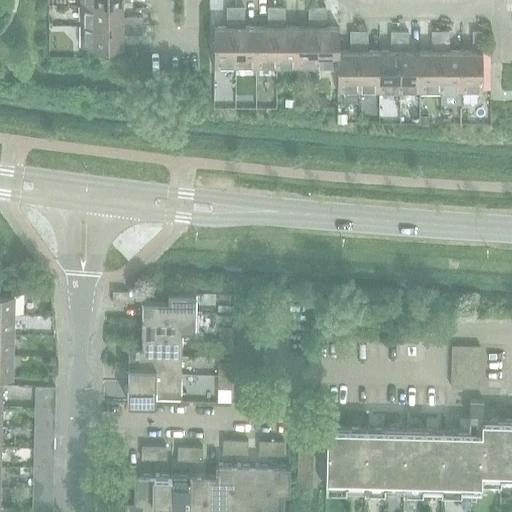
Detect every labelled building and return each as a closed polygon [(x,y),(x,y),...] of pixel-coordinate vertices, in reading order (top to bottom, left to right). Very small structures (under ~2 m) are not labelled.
[(122,18),(122,15),(122,3),(80,3),(80,24),(142,23),(142,15),(125,15),(125,18),(122,18)] [(229,25),(226,25),(214,25),(214,67),(235,67),(235,5),(227,5),(226,22),(229,22),(229,25)] [(241,22),(244,22),(244,5),(235,5),(235,67),(255,67),(256,25),(241,25),(241,22)] [(270,25),(267,25),(256,25),(255,67),(276,67),(276,5),(267,5),(267,22),(270,22),(270,25)] [(282,22),(285,22),(285,5),(276,5),(276,67),(296,68),(296,25),(282,25),(282,22)] [(311,25),(308,25),(296,25),(296,68),(317,68),(317,5),(308,5),(308,22),(311,22),(311,25)] [(322,22),(325,22),(325,5),(317,5),(317,68),(337,68),(338,68),(337,49),(338,49),(338,25),(322,25),(322,22)] [(125,29),(125,32),(142,32),(142,23),(80,24),(80,45),(122,45),(122,29),(125,29)] [(350,49),(338,49),(337,49),(338,68),(337,68),(337,92),(358,92),(358,29),(350,29),(350,46),(353,46),(353,49),(350,49)] [(364,46),(367,46),(367,29),(358,29),(358,92),(379,92),(379,49),(364,49),(364,46)] [(393,49),(390,49),(379,49),(379,92),(399,92),(399,29),(390,29),(390,46),(393,46),(393,49)] [(405,46),(408,46),(408,29),(399,29),(399,92),(419,92),(419,49),(405,49),(405,46)] [(434,49),(431,49),(419,49),(419,92),(440,92),(440,29),(431,29),(431,46),(434,46),(434,49)] [(445,46),(448,46),(448,29),(440,29),(440,92),(460,92),(460,49),(445,49),(445,46)] [(475,49),(472,49),(460,49),(460,92),(482,92),(482,29),(472,29),(472,46),(475,46),(475,49)] [(126,303),(126,289),(113,289),(112,302),(126,303)] [(0,312),(13,313),(14,291),(0,290),(0,312)] [(168,309),(195,310),(195,291),(168,290),(168,299),(142,299),(142,318),(168,318),(168,309)] [(239,317),(264,317),(264,305),(239,304),(239,317)] [(194,329),(195,310),(168,309),(168,318),(142,318),(141,336),(181,337),(182,329),(194,329)] [(0,312),(0,332),(13,333),(13,313),(0,312)] [(264,330),(264,317),(239,317),(239,329),(264,330)] [(218,338),(232,338),(233,326),(219,325),(218,338)] [(263,342),(264,330),(239,329),(238,341),(263,342)] [(0,332),(0,353),(12,353),(13,333),(0,332)] [(181,355),(181,337),(141,336),(141,344),(128,343),(128,362),(154,363),(155,354),(181,355)] [(232,351),(232,338),(218,338),(218,350),(232,351)] [(263,354),(263,342),(238,341),(238,353),(263,354)] [(465,354),(466,344),(451,343),(451,354),(465,354)] [(465,354),(479,355),(480,344),(466,344),(465,354)] [(0,353),(0,374),(12,375),(12,353),(0,353)] [(263,367),(263,354),(238,353),(238,366),(263,367)] [(181,373),(181,355),(155,354),(154,363),(128,362),(127,380),(154,381),(154,372),(181,373)] [(465,365),(465,354),(451,354),(451,364),(465,365)] [(479,365),(479,355),(465,354),(465,365),(479,365)] [(218,374),(231,374),(232,362),(218,361),(218,374)] [(465,375),(465,365),(451,364),(451,375),(465,375)] [(479,376),(479,365),(465,365),(465,375),(479,376)] [(180,392),(181,373),(154,372),(154,381),(127,380),(127,399),(155,400),(155,391),(180,392)] [(231,387),(231,374),(218,374),(217,386),(231,387)] [(464,386),(465,375),(451,375),(450,385),(464,386)] [(479,386),(479,376),(465,375),(464,386),(479,386)] [(35,392),(55,393),(55,384),(35,383),(35,392)] [(511,417),(482,417),(483,398),(469,398),(468,428),(326,425),(325,488),(480,492),(481,480),(511,481),(511,417)] [(34,414),(54,414),(55,405),(35,405),(34,414)] [(34,434),(54,435),(54,426),(34,425),(34,434)] [(298,437),(313,438),(313,427),(298,427),(298,437)] [(312,448),(313,438),(298,437),(298,447),(312,448)] [(235,452),(235,438),(222,438),(222,446),(222,452),(235,452)] [(235,438),(235,452),(247,452),(247,438),(235,438)] [(271,453),(271,439),(258,439),(258,452),(271,453)] [(271,439),(271,453),(283,453),(283,439),(271,439)] [(153,458),(154,444),(141,444),(141,458),(153,458)] [(154,444),(153,458),(167,458),(166,444),(154,444)] [(189,459),(190,445),(177,445),(177,458),(189,459)] [(190,445),(189,459),(202,459),(202,445),(190,445)] [(33,454),(53,455),(53,446),(34,446),(33,454)] [(312,458),(312,448),(298,447),(297,457),(312,458)] [(312,468),(312,458),(297,457),(297,467),(312,468)] [(234,489),(234,462),(215,462),(215,474),(207,474),(206,511),(224,511),(225,488),(234,489)] [(252,489),(252,462),(234,462),(234,489),(225,488),(224,511),(242,511),(243,489),(252,489)] [(270,489),(270,463),(252,462),(252,489),(243,489),(242,511),(260,511),(261,489),(270,489)] [(261,489),(260,511),(279,511),(280,491),(289,491),(289,463),(270,463),(270,489),(261,489)] [(33,475),(53,475),(53,466),(33,466),(33,475)] [(312,478),(312,468),(297,467),(297,477),(312,478)] [(152,499),(153,473),(134,472),(133,498),(125,498),(124,511),(143,511),(144,499),(152,499)] [(170,500),(171,473),(153,473),(152,499),(144,499),(143,511),(161,511),(161,499),(170,500)] [(188,500),(189,474),(171,473),(170,500),(161,499),(161,511),(179,511),(179,500),(188,500)] [(206,511),(207,474),(189,474),(188,500),(179,500),(179,511),(206,511)] [(312,489),(312,478),(297,477),(297,488),(312,489)] [(32,495),(52,496),(52,487),(32,486),(32,495)]
